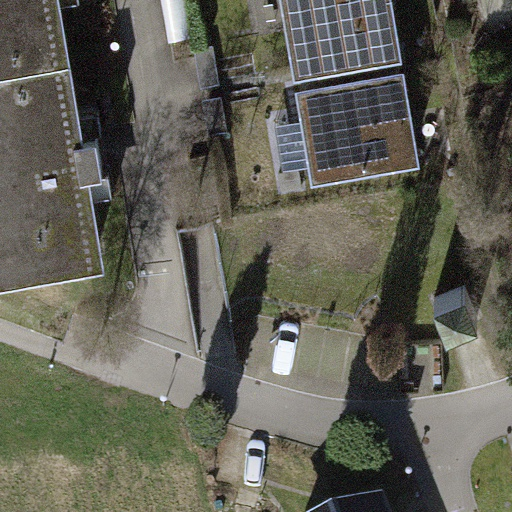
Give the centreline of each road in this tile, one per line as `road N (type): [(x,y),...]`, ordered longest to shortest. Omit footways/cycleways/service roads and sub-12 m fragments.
road 1 (residential): [(176,384),(147,202),(164,131),(142,0)]
road 2 (residential): [(427,427),(340,425),(176,384)]
road 3 (residential): [(176,384),(56,351)]
